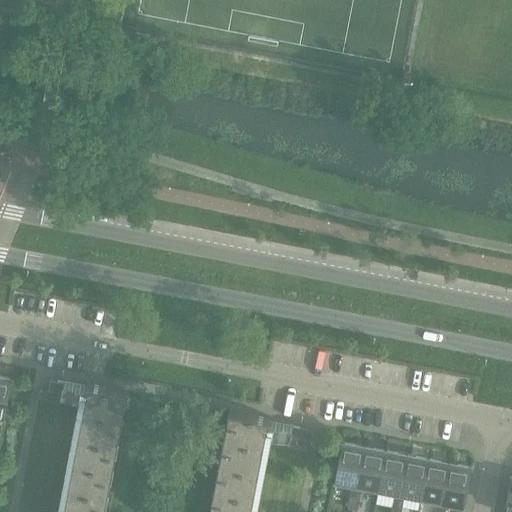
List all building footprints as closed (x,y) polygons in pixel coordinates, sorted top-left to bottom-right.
[(0,417),(5,418),(13,379),(0,376),(0,417)] [(105,511),(129,391),(89,384),(89,387),(65,382),(64,383),(51,381),(49,391),(63,393),(62,394),(87,399),(64,511),(105,511)] [(251,511),(264,449),(266,434),(291,438),(291,437),(305,440),(307,430),(293,427),(293,426),(269,421),(270,418),(230,411),(210,511),(251,511)] [(358,486),(365,447),(343,442),(335,482),(353,485),(358,486)] [(379,490),(386,451),(365,447),(358,486),(363,487),(379,490)] [(400,494),(408,455),(386,451),(379,490),(395,494),(400,494)] [(421,499),(429,459),(408,455),(400,494),(405,495),(421,499)] [(443,503),(450,463),(429,459),(421,499),(437,502),(443,503)] [(465,507),(472,467),(450,463),(443,503),(447,504),(465,507)] [(360,499),(363,487),(358,486),(353,485),(351,497),(360,499)] [(403,507),(405,495),(400,494),(395,494),(393,505),(403,507)] [(358,511),(360,499),(351,497),(348,509),(358,511)] [(445,511),(447,504),(443,503),(437,502),(435,511),(445,511)]
